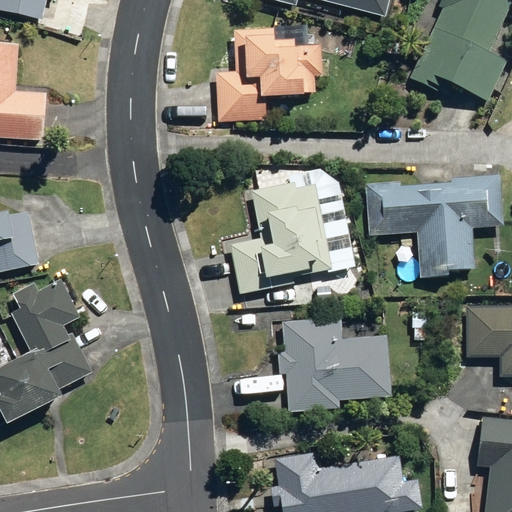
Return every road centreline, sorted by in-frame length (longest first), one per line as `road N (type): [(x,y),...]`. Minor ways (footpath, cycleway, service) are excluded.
road 1 (residential): [(193,491),(182,364),(134,167)]
road 2 (residential): [(134,167),(131,79),(146,0)]
road 3 (residential): [(45,511),(193,491)]
road 4 (residential): [(0,158),(134,167)]
